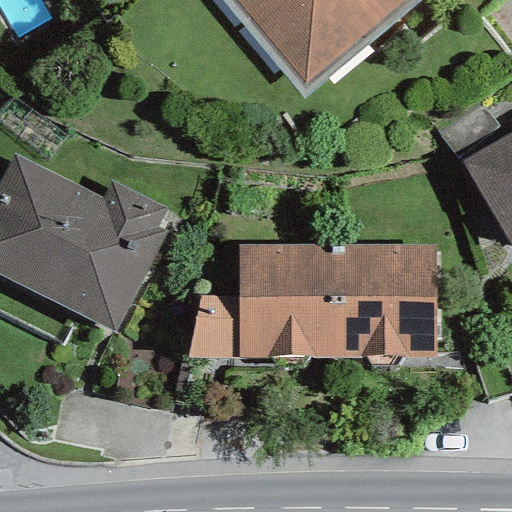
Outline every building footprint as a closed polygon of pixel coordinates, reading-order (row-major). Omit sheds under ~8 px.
[(422,0),(218,0),(303,100),(422,0)] [(461,161),(506,136),(480,100),(434,126),(461,161)] [(511,132),(506,136),(461,161),(511,250),(511,132)] [(166,211),(109,182),(101,198),(13,154),(0,179),(0,275),(114,333),(165,234),(157,229),(166,211)] [(236,358),(336,358),(337,246),(237,245),(237,297),(236,358)] [(436,246),(337,246),(336,358),(436,358),(436,246)] [(236,358),(237,297),(201,298),(186,359),(236,358)]
